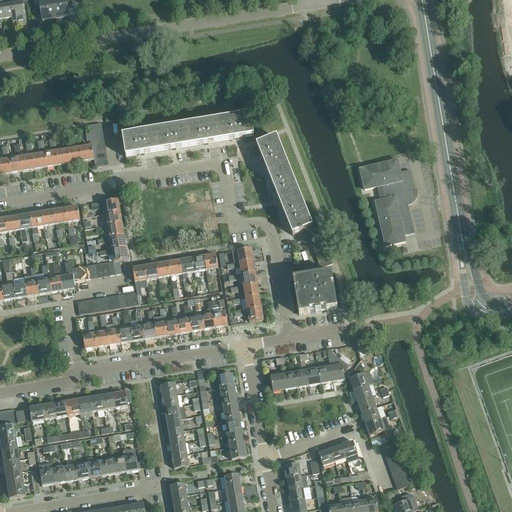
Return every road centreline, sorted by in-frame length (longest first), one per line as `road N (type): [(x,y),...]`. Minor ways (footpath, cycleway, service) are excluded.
road 1 (residential): [(287,338),(269,228),(234,226),(225,170),(214,163),(0,205)]
road 2 (residential): [(311,4),(0,56)]
road 3 (tertiary): [(471,291),(423,0)]
road 4 (residential): [(79,373),(245,346)]
road 5 (residential): [(13,511),(163,487)]
road 6 (residential): [(79,373),(66,303),(130,289)]
